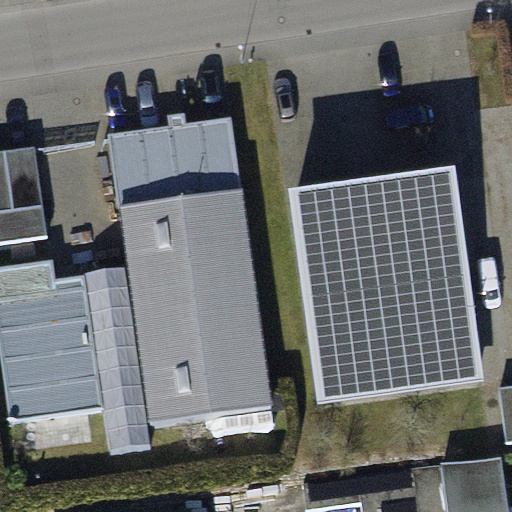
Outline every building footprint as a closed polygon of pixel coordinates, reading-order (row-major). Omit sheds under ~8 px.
[(231,124),(111,143),(156,434),(277,415),(231,124)] [(37,152),(0,157),(0,251),(53,243),(37,152)] [(461,187),(297,208),(323,400),(486,379),(461,187)] [(112,411),(84,263),(0,278),(0,335),(17,429),(112,411)] [(511,511),(511,491),(508,462),(451,470),(456,511),(511,511)]
